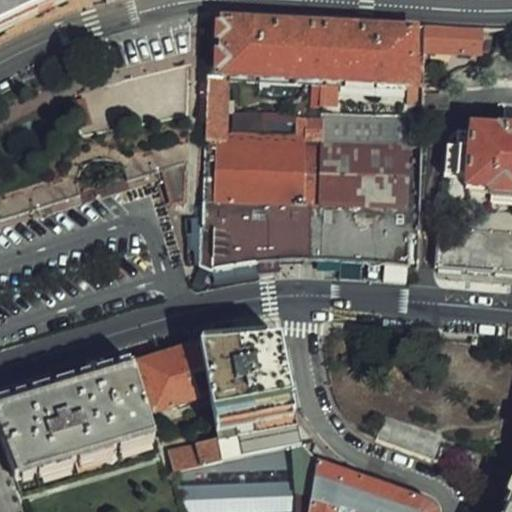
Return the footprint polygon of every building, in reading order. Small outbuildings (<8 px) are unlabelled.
[(0,0),(0,27),(58,0),(0,0)] [(322,107),(323,66),(324,29),(224,24),(222,79),(208,78),(206,156),(203,268),(213,274),(256,266),(309,263),(319,264),(322,116),(322,107)] [(425,28),(424,56),(459,57),(481,58),(482,31),(425,28)] [(416,34),(324,29),(323,66),(322,107),(336,107),(338,86),(410,89),(409,105),(423,106),(424,56),(415,55),(416,34)] [(446,84),(442,91),(452,90),(489,88),(491,79),(511,80),(511,55),(504,55),(496,60),(491,67),(479,69),(462,73),(446,84)] [(451,96),(432,95),(432,109),(450,109),(451,96)] [(322,116),(319,264),(410,271),(410,238),(420,238),(422,150),(408,149),(409,118),(322,116)] [(511,128),(500,128),(499,130),(471,127),(471,136),(459,135),(458,148),(449,148),(447,180),(466,182),(466,192),(490,194),(492,198),(511,199),(511,128)] [(187,164),(164,171),(176,206),(186,204),(187,164)] [(70,174),(38,183),(46,207),(78,198),(70,174)] [(46,207),(38,183),(0,194),(0,216),(1,221),(46,207)] [(435,271),(511,277),(511,238),(481,237),(436,232),(435,271)] [(303,447),(283,341),(203,348),(208,375),(221,441),(225,464),(291,450),(303,447)] [(208,375),(203,348),(159,361),(141,366),(156,416),(199,403),(200,400),(207,398),(200,377),(208,375)] [(180,511),(172,483),(163,485),(132,383),(4,422),(31,511),(180,511)] [(386,418),(379,441),(388,445),(440,463),(447,440),(386,418)] [(171,451),(172,483),(225,464),(221,441),(171,451)] [(438,511),(437,508),(431,502),(411,496),(365,479),(339,470),(320,463),(303,447),(291,450),(295,495),(314,501),(312,511),(438,511)] [(180,511),(312,511),(314,501),(295,495),(291,450),(225,464),(172,483),(180,511)]
